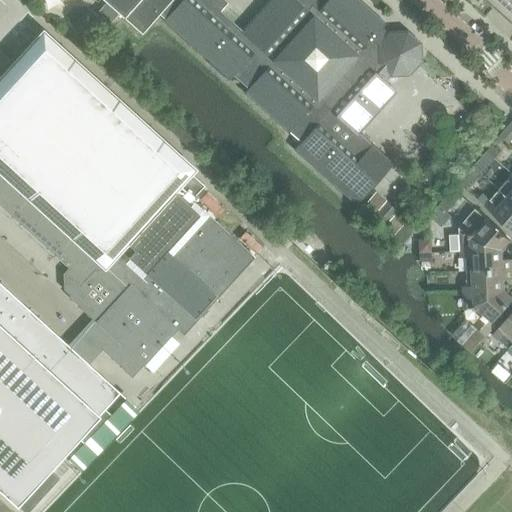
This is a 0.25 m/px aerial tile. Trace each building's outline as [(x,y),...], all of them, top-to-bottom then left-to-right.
[(267,0),(241,30),(220,10),(228,2),(225,0),(104,0),(107,1),(119,13),(142,33),(159,13),(165,18),(163,20),(229,79),(233,74),(247,88),(243,92),(287,132),(288,131),(300,141),(293,149),(355,204),(393,163),(359,133),(396,91),(384,80),(388,75),(409,74),(420,61),(420,43),(406,31),(387,32),(381,27),(385,23),(360,0),(267,0)] [(511,0),(483,0),(492,7),(498,0),(511,12),(508,16),(511,19),(511,0)] [(107,1),(97,12),(110,23),(119,13),(107,1)] [(0,205),(3,208),(70,269),(64,275),(64,289),(70,295),(68,297),(92,319),(81,332),(68,345),(89,364),(101,350),(130,377),(142,365),(143,366),(177,330),(186,339),(258,261),(254,258),(248,252),(236,240),(231,236),(195,204),(173,183),(186,170),(43,39),(0,86),(0,205)] [(511,123),(499,138),(506,145),(511,138),(511,123)] [(493,145),(487,151),(495,158),(501,152),(493,145)] [(495,158),(487,151),(473,166),(482,174),(495,158)] [(511,175),(509,179),(511,181),(511,183),(503,193),(511,201),(511,175)] [(453,190),(438,207),(446,213),(460,197),(453,190)] [(375,191),(362,206),(372,216),(385,201),(386,200),(375,191)] [(511,201),(503,193),(494,204),(490,200),(485,205),(511,229),(511,201)] [(385,201),(372,216),(384,226),(397,211),(395,209),(385,201)] [(460,234),(451,234),(452,252),(461,251),(503,249),(511,239),(476,208),(459,227),(460,234)] [(397,211),(384,226),(394,234),(403,223),(407,219),(397,211)] [(394,234),(393,235),(402,243),(412,231),(403,223),(394,234)] [(432,239),(418,239),(418,247),(418,253),(432,252),(432,239)] [(461,258),(467,258),(468,272),(511,269),(511,258),(503,259),(503,249),(461,251),(461,258)] [(432,252),(418,253),(418,261),(427,261),(432,261),(432,252)] [(469,286),(463,286),(464,292),(506,290),(505,280),(511,279),(511,269),(468,272),(469,286)] [(0,498),(12,509),(77,438),(84,444),(111,415),(107,412),(122,396),(123,395),(89,364),(68,345),(0,283),(0,498)] [(465,310),(479,309),(494,322),(511,301),(511,295),(506,290),(464,292),(465,310)] [(511,313),(493,334),(498,339),(502,335),(511,344),(511,313)] [(467,319),(453,335),(463,344),(477,328),(467,319)] [(477,328),(463,344),(472,351),(480,342),(485,336),(480,331),(477,328)] [(480,342),(472,351),(478,357),(486,348),(480,342)]
